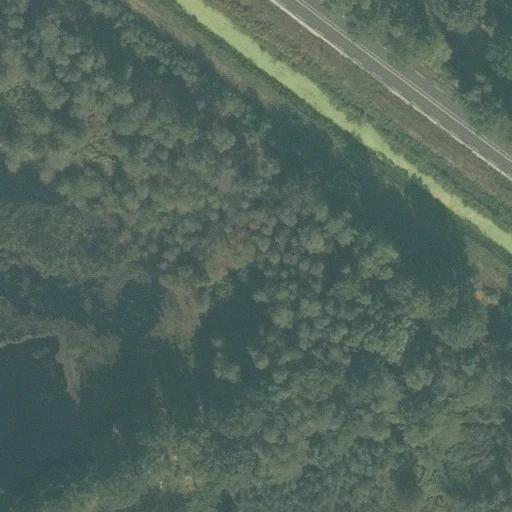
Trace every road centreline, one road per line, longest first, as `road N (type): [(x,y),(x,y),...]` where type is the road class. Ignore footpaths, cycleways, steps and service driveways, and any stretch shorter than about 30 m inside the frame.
road 1 (track): [(47,511),(484,272),(511,290)]
road 2 (track): [(484,272),(434,225),(131,0)]
road 3 (primary): [(511,159),(301,0)]
